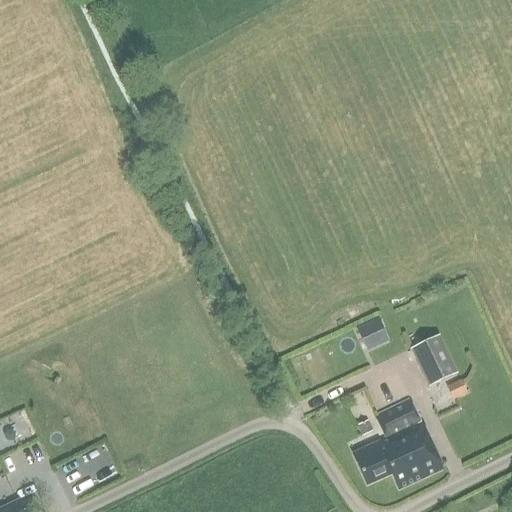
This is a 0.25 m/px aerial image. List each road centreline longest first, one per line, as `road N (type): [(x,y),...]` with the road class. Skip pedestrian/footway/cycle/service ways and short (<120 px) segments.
road 1 (unclassified): [(80,511),(271,421),(297,432),(365,511)]
road 2 (unclassified): [(403,511),(511,456)]
